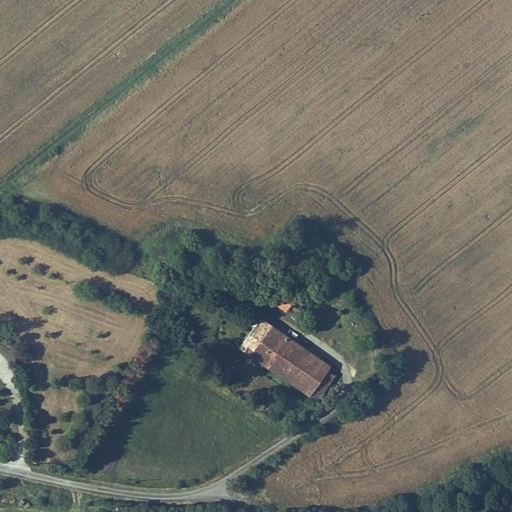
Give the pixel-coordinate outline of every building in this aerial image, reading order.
[(288,283),(278,296),(291,305),(294,299),(302,304),(307,296),(288,283)] [(241,345),(251,352),(272,323),(261,316),(241,345)] [(272,323),(251,352),(278,371),(299,342),(272,323)] [(299,342),(278,371),(309,393),(325,370),(330,363),(299,342)] [(325,370),(309,393),(319,399),(335,377),(325,370)]
